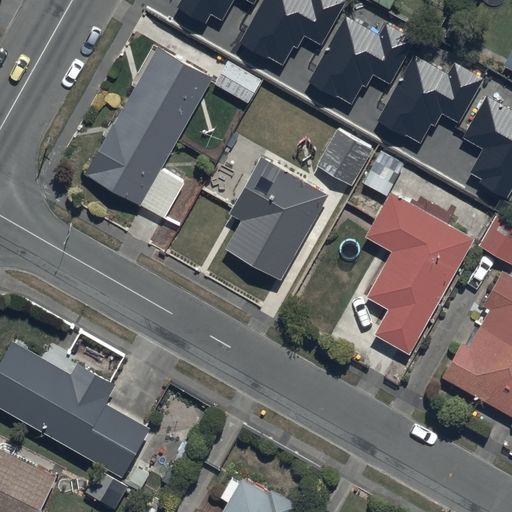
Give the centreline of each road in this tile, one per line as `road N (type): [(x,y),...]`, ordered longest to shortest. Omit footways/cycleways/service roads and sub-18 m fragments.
road 1 (residential): [(511,509),(0,218)]
road 2 (tertiary): [(72,0),(0,128)]
